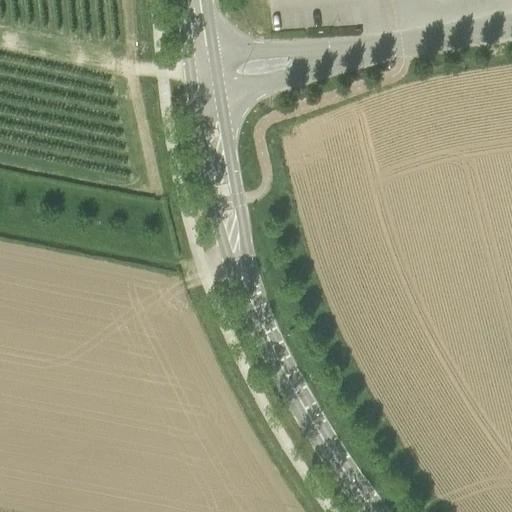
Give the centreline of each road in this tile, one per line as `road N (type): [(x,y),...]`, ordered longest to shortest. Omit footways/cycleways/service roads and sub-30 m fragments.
road 1 (secondary): [(189,70),(211,207),(255,311)]
road 2 (secondary): [(372,511),(303,407),(255,311)]
road 3 (secondary): [(255,311),(220,92)]
road 4 (unclassified): [(400,45),(213,51)]
road 5 (unclassified): [(220,92),(400,45)]
road 6 (track): [(162,71),(0,41)]
